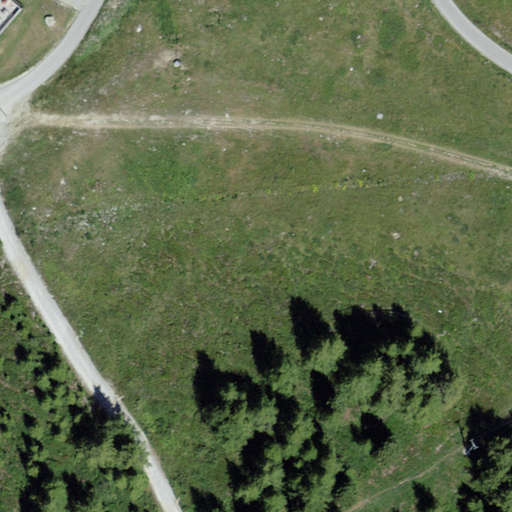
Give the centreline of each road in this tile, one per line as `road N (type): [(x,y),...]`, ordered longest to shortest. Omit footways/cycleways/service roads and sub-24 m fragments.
road 1 (track): [(174,511),(140,438),(49,316),(0,218)]
road 2 (track): [(0,99),(73,47),(99,0)]
